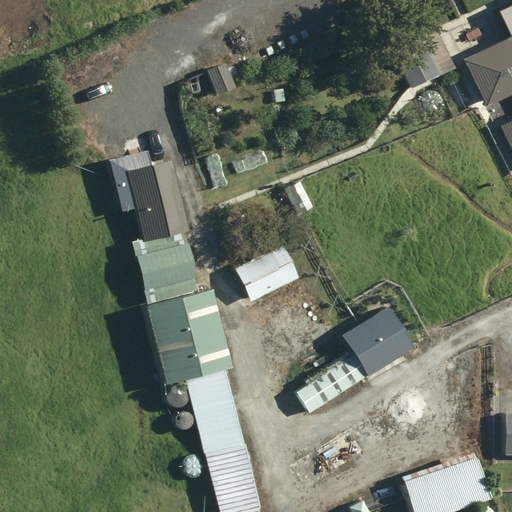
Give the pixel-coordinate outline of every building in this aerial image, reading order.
[(452,72),(433,30),(388,50),(407,92),(452,72)] [(511,35),(457,61),(479,108),(511,91),(511,35)] [(231,90),(221,66),(204,73),(215,97),(231,90)] [(511,116),(494,125),(511,162),(511,116)] [(134,177),(150,238),(174,232),(186,228),(169,167),(134,177)] [(126,245),(142,306),(190,293),(174,232),(150,238),(126,245)] [(282,245),(230,270),(246,302),(297,277),(282,245)] [(135,308),(157,387),(179,381),(218,371),(227,368),(205,289),(190,293),(142,306),(135,308)] [(352,353),(292,393),(308,416),(367,375),(352,353)] [(256,511),(218,371),(179,381),(214,511),(256,511)] [(511,411),(501,411),(499,457),(511,457),(511,411)] [(472,461),(398,483),(406,511),(449,511),(484,502),(472,461)]
